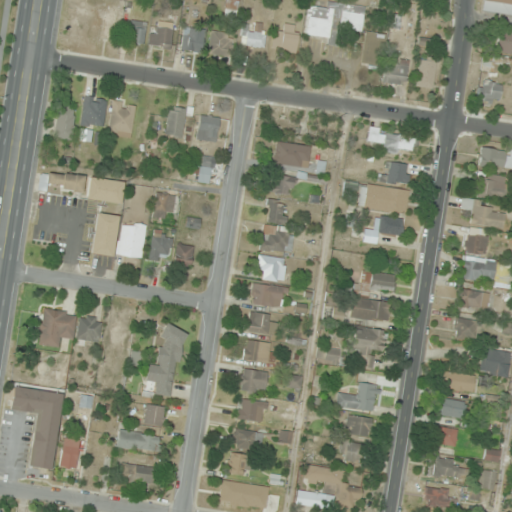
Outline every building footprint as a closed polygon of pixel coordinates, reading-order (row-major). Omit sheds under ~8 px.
[(237,19),(239,0),(225,0),(224,17),(237,19)] [(511,0),(482,0),(481,10),(511,14),(511,0)] [(361,31),(364,6),(327,2),(326,9),(307,7),(305,33),(326,35),(325,44),(339,46),(341,29),(361,31)] [(115,40),(118,12),(99,10),(96,38),(115,40)] [(147,23),(131,19),(126,42),(142,46),(147,23)] [(173,23),(152,20),(148,45),(169,48),(173,23)] [(265,23),(242,23),(242,47),(265,47),(265,23)] [(283,31),(273,32),(273,51),(296,51),(296,25),(283,25),(283,31)] [(205,31),(185,27),(181,48),(200,52),(205,31)] [(511,54),(511,30),(499,28),(495,51),(511,54)] [(233,34),(211,31),(208,53),(230,56),(233,34)] [(359,65),(379,69),(386,34),(366,31),(359,65)] [(483,58),(481,69),(491,70),(492,58),(483,58)] [(407,61),(384,59),(383,83),(406,84),(407,61)] [(434,60),(419,60),(419,87),(434,87),(434,60)] [(499,102),(501,83),(479,80),(477,100),(499,102)] [(101,129),(107,100),(85,96),(80,125),(101,129)] [(135,104),(112,101),(108,134),(131,137),(135,104)] [(72,139),(75,109),(58,107),(55,137),(72,139)] [(166,135),(182,137),(185,108),(169,107),(166,135)] [(195,138),(214,142),(219,118),(200,114),(195,138)] [(411,156),(414,135),(370,129),(368,141),(383,144),(382,151),(411,156)] [(273,162),(307,167),(310,147),(276,141),(273,162)] [(507,150),(482,148),(480,164),(505,167),(507,150)] [(197,181),(210,182),(213,157),(201,155),(197,181)] [(405,184),(407,164),(389,162),(388,174),(378,172),(377,181),(405,184)] [(39,188),(47,189),(47,187),(83,191),(85,176),(41,171),(39,188)] [(293,193),(293,175),(272,175),(272,193),(293,193)] [(480,196),(506,196),(506,175),(480,175),(480,196)] [(120,204),(124,183),(90,177),(86,198),(120,204)] [(361,184),(358,207),(405,213),(408,190),(361,184)] [(172,218),(173,193),(154,192),(153,218),(172,218)] [(471,210),(470,225),(502,227),(503,210),(482,209),(482,200),(462,198),(461,209),(471,210)] [(266,222),(285,223),(286,201),(267,200),(266,222)] [(90,253),(112,256),(118,215),(97,212),(90,253)] [(378,244),(380,233),(401,237),(404,220),(377,215),(374,227),(354,223),(351,238),(378,244)] [(144,224),(121,222),(118,255),(141,257),(144,224)] [(259,249),(291,254),(294,230),(263,226),(259,249)] [(484,255),(486,231),(468,229),(465,253),(484,255)] [(148,257),(167,262),(173,235),(154,231),(148,257)] [(173,266),(190,268),(193,246),(176,243),(173,266)] [(283,280),(285,258),(258,255),(256,277),(283,280)] [(508,264),(464,258),(461,279),(506,284),(508,264)] [(368,290),(393,290),(393,272),(362,272),(362,284),(352,284),(352,294),(368,294),(368,290)] [(281,307),(283,286),(252,283),(250,304),(281,307)] [(458,306),(486,308),(488,292),(460,289),(458,306)] [(389,300),(351,299),(351,319),(388,320),(389,300)] [(73,339),(76,312),(42,308),(38,345),(59,347),(60,338),(73,339)] [(274,335),(276,315),(249,312),(247,332),(274,335)] [(478,339),(477,319),(453,320),(454,340),(478,339)] [(182,329),(163,326),(161,340),(161,339),(157,365),(148,364),(146,381),(154,382),(153,394),(173,396),(182,329)] [(351,350),(361,351),(360,367),(373,368),(374,350),(382,351),(384,330),(353,328),(351,350)] [(274,343),(244,340),(243,360),(272,363),(274,343)] [(315,363),(338,365),(339,350),(317,347),(315,363)] [(509,351),(483,350),(482,374),(508,376),(509,351)] [(236,389),(262,395),(267,373),(242,367),(236,389)] [(473,375),(444,372),(442,389),(472,391),(473,375)] [(300,389),(300,375),(286,375),(286,389),(300,389)] [(335,406),(373,411),(376,384),(359,382),(357,395),(337,392),(335,406)] [(52,469),(63,392),(13,386),(10,409),(36,413),(29,466),(52,469)] [(465,400),(437,398),(436,416),(464,417),(465,400)] [(266,401),(239,399),(237,419),(264,422),(266,401)] [(142,422),(161,426),(165,407),(146,404),(142,422)] [(345,431),(368,436),(371,419),(348,415),(345,431)] [(455,446),(457,429),(437,427),(435,443),(455,446)] [(261,432),(235,429),(232,448),(259,451),(261,432)] [(116,447),(158,453),(160,436),(119,430),(116,447)] [(366,445),(342,438),(338,457),(361,463),(366,445)] [(75,469),(79,448),(63,445),(59,467),(75,469)] [(497,462),(499,450),(485,447),(483,460),(497,462)] [(245,476),(250,458),(231,452),(225,471),(245,476)] [(458,461),(431,456),(427,474),(455,479),(458,461)] [(120,482),(154,484),(155,466),(120,464),(120,482)] [(344,470),(305,465),(303,482),(324,484),(323,494),(297,490),(295,504),(323,508),(325,494),(338,496),(337,508),(356,510),(359,485),(342,484),(344,470)] [(493,491),(496,472),(481,469),(478,488),(493,491)] [(222,501),(240,503),(242,488),(224,486),(222,501)] [(455,510),(456,498),(447,497),(448,489),(425,486),(422,506),(455,510)]
